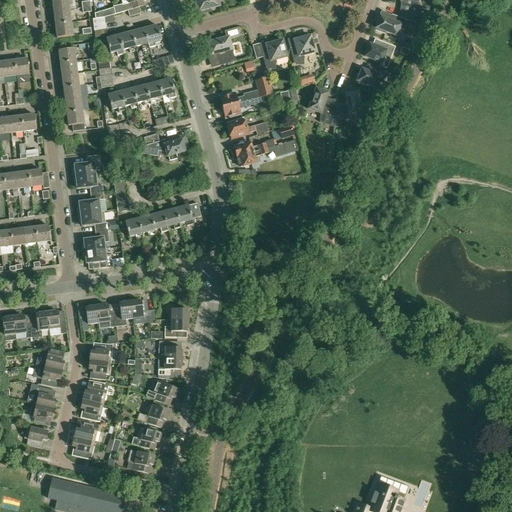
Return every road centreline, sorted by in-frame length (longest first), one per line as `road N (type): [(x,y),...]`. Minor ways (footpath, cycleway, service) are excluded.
road 1 (residential): [(180,491),(55,462),(75,371),(69,289)]
road 2 (residential): [(69,289),(28,0)]
road 3 (tertiary): [(217,275),(217,186),(178,34)]
road 4 (tertiary): [(180,491),(217,275)]
road 5 (residential): [(69,289),(217,275)]
